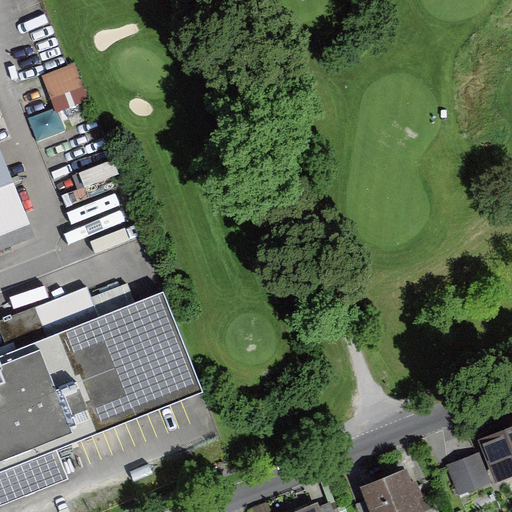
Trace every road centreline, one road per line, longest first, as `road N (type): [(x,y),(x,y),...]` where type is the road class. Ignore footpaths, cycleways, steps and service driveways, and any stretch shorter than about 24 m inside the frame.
road 1 (track): [(213,0),(389,437)]
road 2 (tertiary): [(511,389),(201,511)]
